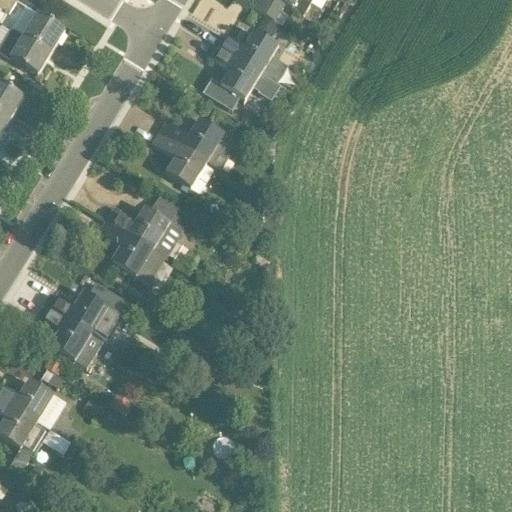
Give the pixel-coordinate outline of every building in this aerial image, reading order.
[(0,0),(0,12),(14,21),(22,9),(6,0),(0,0)] [(304,20),(315,0),(260,0),(253,13),(265,20),(275,26),(286,9),(304,20)] [(23,43),(51,60),(65,38),(53,31),(54,30),(49,27),(37,20),(23,43)] [(273,39),(279,29),(275,26),(265,20),(258,30),(273,39)] [(27,73),(38,80),(51,60),(23,43),(10,35),(0,50),(0,57),(26,74),(27,73)] [(215,50),(263,79),(279,53),(254,38),(245,53),(222,39),(215,50)] [(246,107),(263,79),(215,50),(208,62),(231,77),(221,92),(246,107)] [(0,119),(10,126),(23,104),(12,97),(12,96),(0,88),(0,119)] [(0,142),(10,126),(0,119),(0,142)] [(167,127),(160,137),(208,167),(224,177),(240,150),(199,125),(190,141),(167,127)] [(208,167),(160,137),(153,150),(176,164),(167,180),(191,195),(208,167)] [(274,146),(257,146),(257,162),(274,163),(274,146)] [(169,229),(180,211),(160,200),(150,217),(145,214),(136,229),(113,215),(106,226),(161,260),(177,233),(169,229)] [(225,237),(232,227),(216,216),(209,226),(225,237)] [(112,268),(144,288),(161,260),(106,226),(98,238),(121,252),(112,268)] [(272,270),(267,268),(261,271),(260,277),(267,280),(273,277),(272,270)] [(74,313),(51,299),(44,310),(92,339),(108,313),(84,298),(74,313)] [(92,339),(44,310),(37,323),(60,337),(50,352),(86,374),(103,346),(92,339)] [(236,368),(243,357),(223,343),(216,354),(236,368)] [(58,379),(64,370),(49,362),(44,371),(58,379)] [(41,382),(58,393),(64,384),(46,374),(41,382)] [(0,403),(39,428),(55,401),(29,386),(20,402),(0,389),(0,403)] [(115,395),(107,409),(123,418),(131,405),(115,395)] [(94,419),(101,407),(91,401),(84,413),(94,419)] [(33,462),(42,446),(63,459),(71,447),(39,428),(0,403),(0,421),(6,425),(0,434),(0,442),(19,454),(10,471),(20,478),(30,460),(33,462)] [(41,490),(49,477),(36,469),(27,482),(41,490)]
